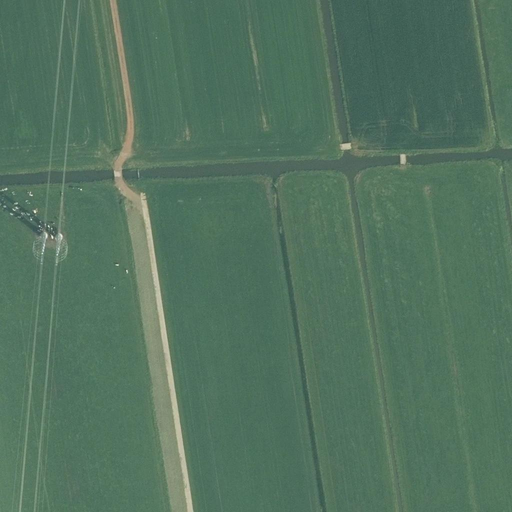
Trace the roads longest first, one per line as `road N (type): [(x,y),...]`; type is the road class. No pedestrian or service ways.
road 1 (track): [(191,511),(143,210)]
road 2 (track): [(133,143),(112,0)]
